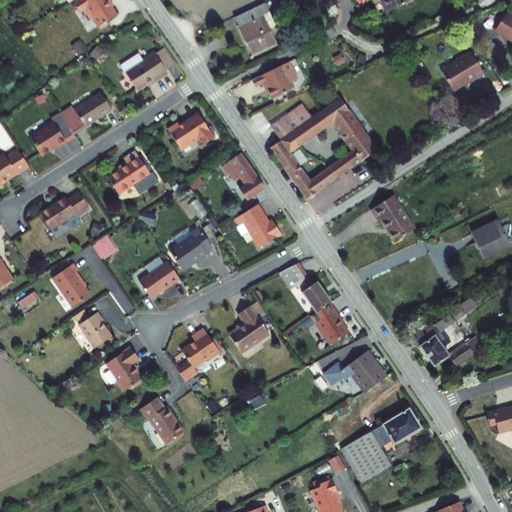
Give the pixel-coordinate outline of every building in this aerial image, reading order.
[(94,10),(88,0),(80,0),(60,12),(66,21),(71,19),(77,29),(79,28),(84,37),(103,26),(98,17),(96,18),(92,10),(94,10)] [(386,0),(360,0),(368,17),(390,8),(386,0)] [(247,18),(222,30),(238,62),(263,51),(247,18)] [(511,32),(495,21),(484,37),(497,47),(504,37),(511,42),(505,52),(504,52),(511,57),(511,32)] [(497,47),(505,52),(511,42),(504,37),(497,47)] [(80,40),(71,46),(78,56),(86,51),(80,40)] [(96,62),(104,55),(98,48),(90,55),(96,62)] [(153,60),(144,66),(154,82),(163,77),(153,60)] [(473,83),(461,61),(455,64),(452,64),(436,72),(436,75),(430,78),(441,98),(459,88),(460,90),(473,83)] [(114,85),(124,101),(141,90),(143,93),(156,85),(154,82),(144,66),(142,63),(131,69),(133,73),(114,85)] [(284,91),(275,73),(238,92),(242,98),(250,95),(258,110),(281,99),(279,93),(284,91)] [(294,132),(292,134),(301,147),(333,126),(351,153),(331,166),(338,177),(376,151),(339,101),(314,118),(294,132)] [(294,132),(314,118),(304,104),(271,127),(277,134),(289,125),(294,132)] [(61,117),(48,124),(60,144),(97,122),(87,105),(62,120),(61,117)] [(60,144),(48,124),(39,130),(41,133),(15,149),(27,167),(45,156),(46,158),(63,148),(60,144)] [(289,125),(277,134),(281,141),(292,134),(294,132),(289,125)] [(188,160),(201,152),(185,128),(166,140),(163,136),(153,143),(166,164),(184,154),(188,160)] [(292,134),(281,141),(272,148),(307,198),(338,177),(331,166),(309,181),(290,154),(301,147),(292,134)] [(0,186),(17,177),(7,161),(0,165),(0,186)] [(105,204),(139,184),(124,161),(110,169),(114,176),(94,187),(105,204)] [(211,188),(220,182),(230,197),(231,199),(225,203),(233,214),(251,202),(226,167),(206,179),(211,188)] [(345,189),(331,197),(326,188),(322,191),(325,196),(311,205),(317,213),(348,194),(345,189)] [(64,228),(76,221),(64,203),(53,210),(51,207),(26,222),(36,239),(52,230),(58,239),(67,234),(64,228)] [(380,204),(357,217),(366,230),(369,228),(384,249),(403,237),(380,204)] [(246,261),(268,249),(260,234),(256,236),(246,218),(222,231),(226,238),(223,240),(229,250),(238,247),(246,261)] [(490,231),(462,241),(473,266),(500,255),(490,231)] [(107,235),(91,244),(101,261),(117,252),(107,235)] [(158,266),(170,282),(180,276),(182,278),(194,270),(192,267),(197,263),(184,243),(175,249),(178,252),(158,266)] [(37,287),(55,317),(73,305),(59,282),(63,280),(59,273),(37,287)] [(125,294),(138,311),(167,291),(154,273),(125,294)] [(284,274),(269,282),(279,299),(283,297),(301,324),(316,315),(317,314),(303,293),(299,296),(284,274)] [(180,276),(170,282),(172,285),(182,278),(180,276)] [(21,310),(40,301),(36,293),(17,302),(21,310)] [(479,304),(476,300),(465,308),(468,313),(479,304)] [(247,329),(254,325),(245,312),(239,317),(247,329)] [(460,321),(456,314),(429,331),(425,325),(411,334),(435,368),(451,358),(457,366),(484,347),(477,337),(450,355),(445,349),(452,343),(444,332),(460,321)] [(326,330),(316,315),(301,324),(296,328),(316,357),(334,344),(325,331),(326,330)] [(218,346),(230,365),(258,346),(247,329),(239,317),(227,325),(234,336),(218,346)] [(80,359),(96,349),(87,334),(90,331),(84,322),(65,334),(80,359)] [(464,325),(459,329),(465,337),(470,334),(464,325)] [(183,382),(181,379),(194,372),(196,374),(208,366),(192,340),(180,347),(182,351),(169,360),(175,370),(166,376),(173,389),(183,382)] [(112,399),(130,388),(121,373),(129,368),(122,356),(98,371),(109,387),(106,390),(112,399)] [(369,389),(350,363),(329,378),(313,389),(316,394),(325,388),(330,395),(338,390),(347,404),(369,389)] [(308,383),(313,389),(329,378),(325,371),(308,383)] [(211,414),(221,408),(215,398),(205,405),(211,414)] [(162,449),(179,438),(164,413),(161,414),(154,403),(135,415),(142,427),(147,424),(162,449)] [(480,420),(467,424),(471,437),(478,435),(481,445),(491,441),(495,443),(501,441),(503,438),(508,436),(502,416),(480,422),(480,420)] [(406,440),(394,421),(326,461),(343,490),(373,473),(366,460),(376,453),(378,456),(406,440)] [(327,506),(321,489),(310,493),(309,490),(301,493),(303,499),(298,501),(302,511),(326,511),(325,507),(327,506)]
